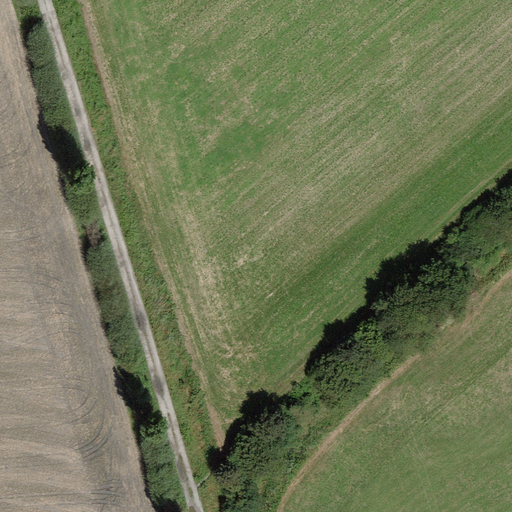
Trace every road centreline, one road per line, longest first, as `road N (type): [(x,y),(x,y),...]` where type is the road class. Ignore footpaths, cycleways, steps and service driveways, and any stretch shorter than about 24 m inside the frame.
road 1 (track): [(91,0),(193,335),(212,364),(235,378),(290,372),(511,173)]
road 2 (track): [(195,511),(43,0)]
